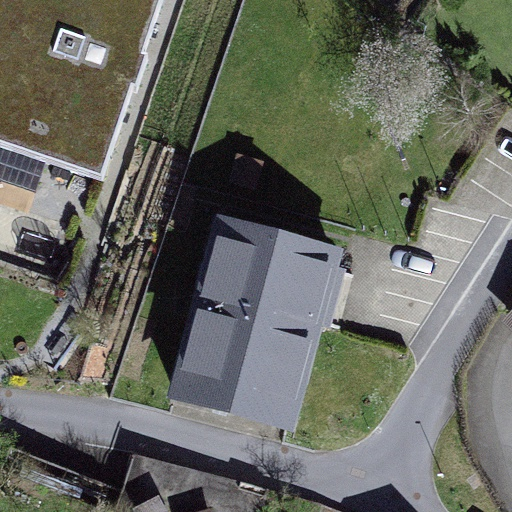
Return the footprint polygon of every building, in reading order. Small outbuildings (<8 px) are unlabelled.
[(156,0),(0,0),(0,126),(102,161),(156,0)] [(264,158),(237,151),(229,181),(257,187),(264,158)] [(344,238),(217,205),(169,389),(296,422),(344,238)] [(511,304),(500,317),(511,327),(511,304)] [(268,511),(274,492),(134,455),(119,511),(268,511)]
